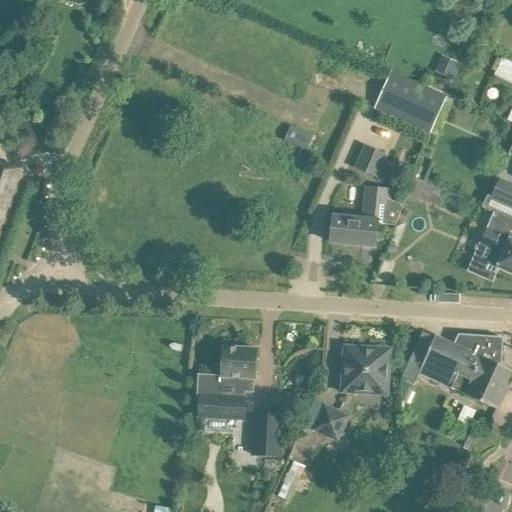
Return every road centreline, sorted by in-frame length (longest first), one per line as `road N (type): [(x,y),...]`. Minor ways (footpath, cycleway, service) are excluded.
road 1 (residential): [(511,315),(107,288),(60,267)]
road 2 (residential): [(60,267),(61,177),(141,0)]
